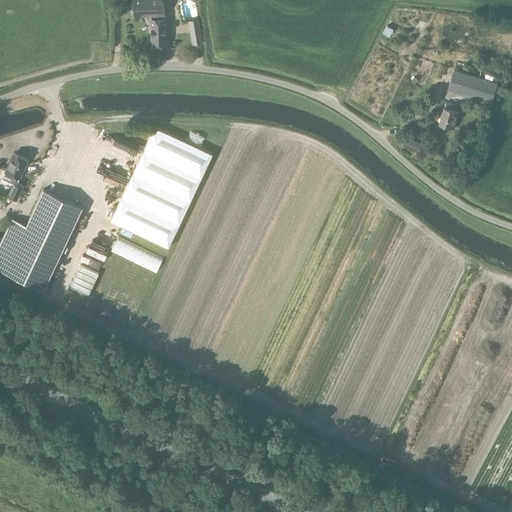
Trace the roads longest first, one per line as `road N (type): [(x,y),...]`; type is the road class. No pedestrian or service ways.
road 1 (unclassified): [(0,100),(111,70),(202,69),(279,82),(326,100),(443,193),(511,228)]
road 2 (tertiary): [(0,370),(297,511)]
